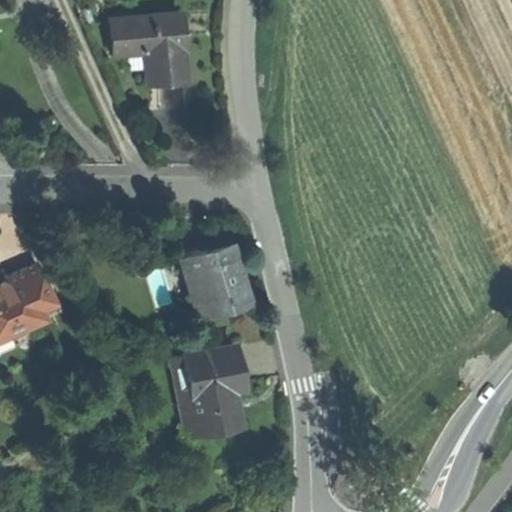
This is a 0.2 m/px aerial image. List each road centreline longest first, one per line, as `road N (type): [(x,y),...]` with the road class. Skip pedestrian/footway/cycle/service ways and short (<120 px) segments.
road 1 (residential): [(308,461),(255,193)]
road 2 (residential): [(255,193),(144,181),(0,187)]
road 3 (residential): [(255,193),(245,0)]
road 4 (tertiary): [(511,371),(393,511)]
